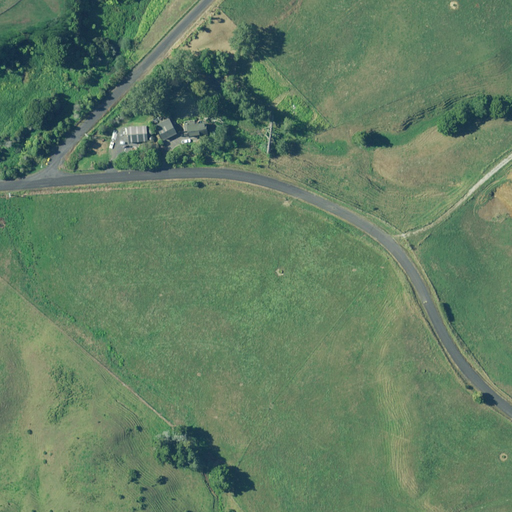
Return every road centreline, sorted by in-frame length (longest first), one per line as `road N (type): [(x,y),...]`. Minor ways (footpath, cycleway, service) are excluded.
road 1 (unclassified): [(511,414),(451,353),(391,246),(354,219),(247,176),(49,182)]
road 2 (unclassified): [(49,182),(78,139),(219,0)]
